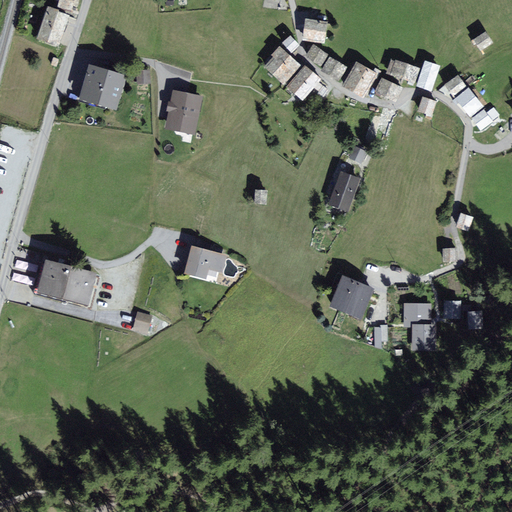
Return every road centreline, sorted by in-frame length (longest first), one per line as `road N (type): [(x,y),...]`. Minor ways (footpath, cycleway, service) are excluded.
road 1 (residential): [(293,0),(299,63),(320,81),(383,106),(399,108),(412,93),(432,96),(469,124),(455,235)]
road 2 (track): [(0,504),(42,492),(119,496),(193,481),(335,511)]
road 3 (unclassified): [(0,301),(85,0)]
